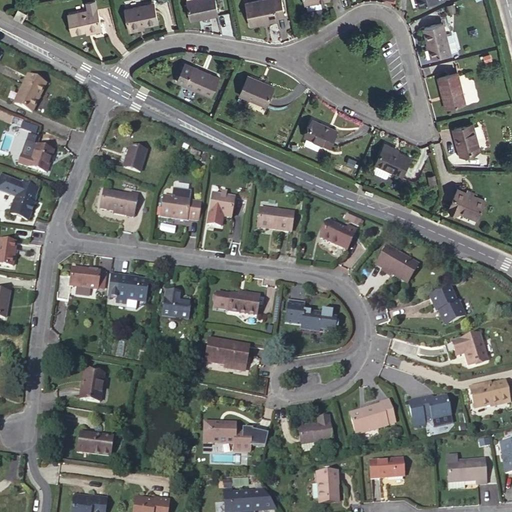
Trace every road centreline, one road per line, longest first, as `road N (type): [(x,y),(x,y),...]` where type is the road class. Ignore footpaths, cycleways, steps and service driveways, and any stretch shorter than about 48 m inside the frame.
road 1 (tertiary): [(511,266),(281,170),(112,88)]
road 2 (residential): [(360,352),(360,314),(344,291),(321,280),(50,246)]
road 3 (residential): [(285,57),(363,12),(401,26),(425,129),(412,135),(346,104)]
road 4 (residential): [(50,246),(25,437),(44,489),(42,511)]
road 5 (residential): [(360,352),(283,363),(275,376),(283,394),(314,390),(344,379),(353,365)]
road 6 (residential): [(112,88),(125,66),(188,40),(285,57)]
road 7 (residential): [(50,246),(112,88)]
road 8 (tertiary): [(112,88),(0,29)]
